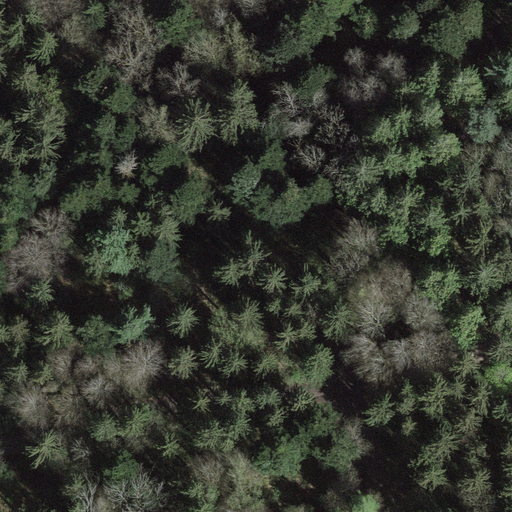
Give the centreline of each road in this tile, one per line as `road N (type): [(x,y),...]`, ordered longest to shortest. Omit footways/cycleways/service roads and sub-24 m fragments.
road 1 (track): [(511,341),(313,399),(210,399),(0,446)]
road 2 (track): [(511,11),(440,183),(313,399)]
road 3 (track): [(386,497),(359,424),(313,399)]
